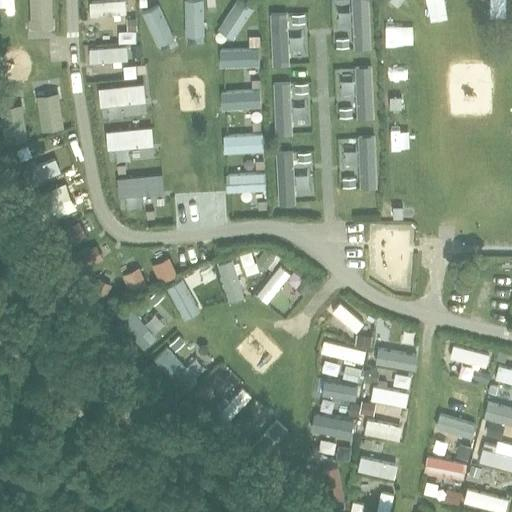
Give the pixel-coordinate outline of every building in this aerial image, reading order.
[(48,0),(40,0),(42,31),(59,30),(56,0),(48,0)] [(350,0),(345,7),(361,20),(373,4),(367,0),(350,0)] [(195,1),(197,34),(212,33),(211,1),(195,1)] [(96,3),(97,25),(133,23),(132,2),(96,3)] [(248,2),(230,31),(244,39),(261,10),(248,2)] [(151,11),(165,44),(176,39),(162,7),(151,11)] [(358,36),(359,57),(378,56),(376,35),(358,36)] [(265,49),(228,50),(229,68),(266,67),(265,49)] [(129,68),(128,50),(98,51),(99,69),(129,68)] [(397,67),(414,67),(414,54),(397,54),(397,67)] [(305,79),(305,60),(275,61),(276,80),(305,79)] [(102,102),(130,98),(128,84),(100,88),(102,102)] [(182,104),(181,88),(144,90),(145,107),(182,104)] [(264,90),(228,92),(228,110),(265,109),(264,90)] [(69,134),(67,96),(49,97),(51,135),(69,134)] [(286,118),(287,98),(277,97),(277,118),(286,118)] [(287,98),(288,118),(308,117),(307,98),(287,98)] [(498,130),(497,116),(481,116),(482,130),(498,130)] [(186,145),(185,127),(149,130),(151,147),(186,145)] [(230,136),(231,154),(267,152),(266,134),(230,136)] [(113,152),(140,148),(138,135),(111,139),(113,152)] [(301,139),(281,140),(282,160),(302,160),(301,139)] [(356,161),(384,161),(384,141),(356,141),(356,161)] [(395,176),(405,176),(404,154),(394,154),(395,176)] [(488,187),(507,184),(503,157),(483,160),(488,187)] [(66,161),(42,178),(53,192),(76,175),(66,161)] [(190,167),(156,169),(157,187),(191,185),(190,167)] [(270,173),(234,174),(234,193),(260,192),(260,187),(271,186),(270,173)] [(144,187),(144,175),(117,175),(117,187),(144,187)] [(381,195),(381,177),(352,178),(353,196),(381,195)] [(281,211),(302,211),(303,191),(281,190),(281,211)] [(392,193),(392,212),(421,213),(422,194),(392,193)] [(505,225),(506,202),(489,202),(489,225),(505,225)] [(161,212),(165,230),(200,223),(196,205),(161,212)] [(248,271),(265,267),(263,254),(246,258),(248,271)] [(240,310),(256,305),(242,262),(226,267),(240,310)] [(162,271),(171,288),(185,281),(176,263),(162,271)] [(291,288),(306,294),(312,279),(281,267),(267,304),(282,310),(291,288)] [(197,333),(213,323),(190,284),(174,293),(197,333)] [(338,322),(367,343),(376,331),(347,309),(338,322)] [(330,363),(373,374),(377,359),(334,348),(330,363)] [(496,378),(500,360),(461,351),(457,368),(496,378)] [(211,390),(227,376),(218,366),(202,380),(211,390)] [(511,371),(509,370),(503,386),(511,389),(511,371)] [(457,388),(452,402),(486,414),(491,400),(457,388)] [(451,423),(446,439),(484,451),(489,436),(451,423)] [(329,427),(327,442),(364,449),(366,434),(329,427)] [(487,474),(509,476),(510,464),(488,462),(487,474)] [(436,485),(476,489),(478,471),(437,467),(436,485)] [(334,511),(355,511),(354,479),(333,480),(334,511)] [(511,511),(511,507),(478,502),(476,511),(511,511)]
